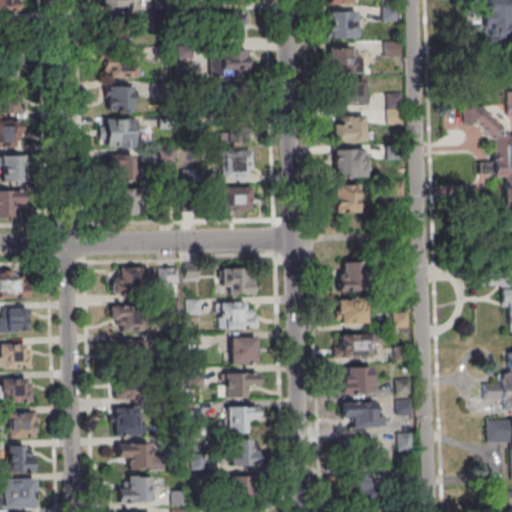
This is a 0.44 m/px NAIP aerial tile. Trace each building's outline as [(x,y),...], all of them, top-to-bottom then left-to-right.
[(0,0),(0,9),(15,10),(15,0),(0,0)] [(481,0),(481,33),(508,33),(507,0),(481,0)] [(327,38),(355,38),(355,11),(327,11),(327,38)] [(241,38),(241,14),(218,14),(218,38),(241,38)] [(111,18),(111,43),(131,43),(131,18),(111,18)] [(361,48),(327,48),(327,72),(361,72),(361,48)] [(209,74),(245,74),(245,50),(218,50),(218,64),(209,64),(209,74)] [(0,75),(17,77),(18,57),(1,56),(0,65),(0,111),(17,113),(19,89),(0,87),(0,75)] [(102,58),(102,77),(133,77),(133,58),(102,58)] [(339,79),(339,91),(333,91),(333,104),(364,104),(364,79),(339,79)] [(105,86),(105,110),(130,110),(130,86),(105,86)] [(511,134),(497,136),(496,119),(486,120),(485,105),(462,107),(462,123),(478,123),(478,137),(489,136),(491,162),(477,163),(478,172),(490,171),(490,178),(501,177),(502,200),(511,199),(511,134)] [(133,118),(103,118),(103,147),(133,147),(133,118)] [(333,141),(364,141),(364,118),(333,118),(333,141)] [(0,121),(0,146),(17,146),(17,121),(0,121)] [(226,152),(246,147),(241,127),(221,131),(226,152)] [(364,177),(364,149),(332,149),(332,177),(364,177)] [(0,180),(20,181),(20,156),(0,156),(0,180)] [(133,180),(133,156),(105,156),(105,180),(133,180)] [(221,178),(248,178),(248,158),(221,158),(221,178)] [(333,212),(357,212),(357,185),(333,185),(333,212)] [(248,211),(248,188),(219,188),(219,211),(248,211)] [(134,214),(134,189),(114,189),(114,214),(134,214)] [(0,215),(12,216),(12,193),(0,193),(0,215)] [(335,289),(363,289),(363,262),(335,262),(335,289)] [(141,268),(112,268),(113,294),(111,294),(113,355),(141,355),(139,298),(141,298),(141,268)] [(252,268),(220,268),(220,293),(252,293),(252,268)] [(0,295),(30,297),(30,280),(0,279),(0,295)] [(498,307),(506,307),(506,332),(511,331),(511,288),(498,288),(498,307)] [(365,323),(365,299),(336,299),(336,323),(365,323)] [(254,328),(254,310),(245,310),(245,302),(216,302),(216,328),(254,328)] [(26,307),(3,307),(3,331),(26,331),(26,307)] [(406,327),(406,312),(391,312),(391,327),(406,327)] [(339,334),(339,356),(377,356),(377,334),(339,334)] [(255,337),(228,337),(228,364),(255,364),(255,337)] [(28,344),(0,343),(0,367),(28,368),(28,344)] [(480,383),(481,400),(498,400),(498,408),(511,408),(511,352),(503,352),(504,372),(496,373),(497,383),(480,383)] [(339,392),(372,392),(372,367),(339,367),(339,392)] [(256,385),(256,373),(223,373),(223,397),(248,397),(248,385),(256,385)] [(29,379),(0,378),(0,403),(29,403),(29,379)] [(393,380),(395,394),(407,392),(405,378),(393,380)] [(114,379),(114,401),(136,401),(136,379),(114,379)] [(394,415),(408,415),(408,400),(394,400),(394,415)] [(339,402),(340,417),(351,417),(351,428),(383,427),(382,415),(374,415),(373,401),(339,402)] [(226,406),(226,433),(246,433),(246,419),(256,419),(256,406),(226,406)] [(136,435),(136,407),(112,407),(112,435),(136,435)] [(34,413),(2,413),(2,439),(34,439),(34,413)] [(482,421),(511,419),(511,480),(506,481),(505,442),(482,443),(482,421)] [(395,433),(395,451),(410,451),(410,433),(395,433)] [(231,463),(255,463),(255,439),(231,439),(231,463)] [(382,464),(382,442),(346,442),(346,464),(382,464)] [(147,468),(147,443),(115,443),(115,459),(125,459),(125,468),(147,468)] [(0,446),(0,473),(29,473),(29,447),(0,446)] [(377,475),(344,475),(344,498),(377,498),(377,475)] [(115,502),(149,502),(149,477),(126,477),(126,487),(115,487),(115,502)] [(254,478),(228,478),(228,494),(254,494),(254,478)] [(0,509),(32,510),(32,481),(0,480),(0,509)] [(502,492),(511,491),(511,511),(504,511),(504,505),(502,505),(502,492)]
